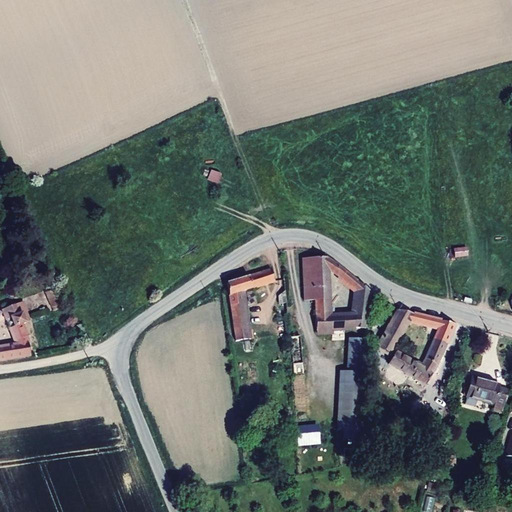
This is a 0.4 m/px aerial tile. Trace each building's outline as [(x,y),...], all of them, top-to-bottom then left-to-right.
[(207,179),(215,183),(220,174),(211,170),(207,179)] [(466,247),(453,248),(454,257),(466,256),(466,247)] [(377,290),(346,267),(345,275),(362,290),(360,316),(338,323),(336,262),(310,265),(310,307),(324,307),(325,339),(339,340),(358,331),(374,332),(377,290)] [(279,283),(275,269),(235,283),(247,357),(280,353),(278,328),(269,329),(270,337),(257,340),(251,293),(279,283)] [(297,321),(295,293),(286,294),(288,322),(297,321)] [(0,358),(8,359),(41,351),(19,306),(15,309),(11,302),(5,305),(19,335),(0,343),(0,358)] [(405,305),(383,354),(434,384),(465,321),(405,305)] [(300,336),(290,336),(292,375),(302,375),(300,336)] [(339,340),(325,339),(326,359),(340,359),(339,340)] [(508,385),(473,377),(468,395),(496,402),(494,408),(502,410),(508,385)] [(372,387),(351,386),(348,433),(369,434),(372,387)] [(292,389),(292,407),(304,407),(304,389),(292,389)] [(320,425),(295,426),(296,446),(320,445),(320,425)] [(334,447),(296,449),(297,471),(334,470),(334,447)] [(454,456),(446,456),(446,465),(455,464),(454,456)] [(507,511),(510,503),(500,501),(497,511),(501,511),(507,511)]
